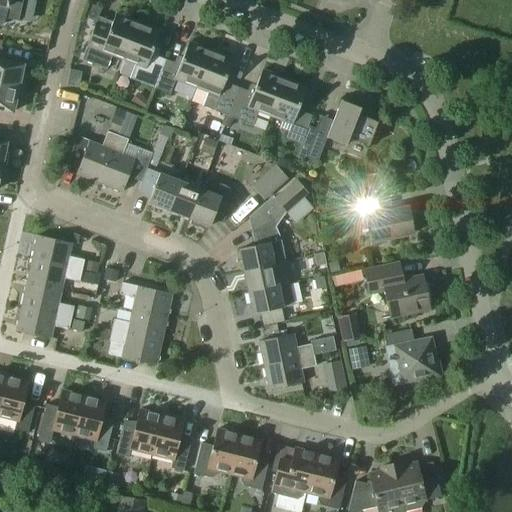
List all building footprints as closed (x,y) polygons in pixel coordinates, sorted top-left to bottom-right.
[(0,0),(0,24),(3,23),(4,18),(19,21),(23,0),(0,0)] [(85,17),(96,22),(101,9),(90,4),(85,17)] [(96,22),(82,60),(107,69),(112,55),(124,60),(138,22),(116,14),(113,22),(111,27),(96,22)] [(138,22),(124,60),(134,64),(129,78),(155,88),(166,59),(152,53),(155,46),(160,31),(138,22)] [(166,59),(155,88),(169,93),(175,79),(197,88),(211,50),(189,42),(183,58),(180,64),(166,59)] [(23,65),(0,60),(0,56),(2,48),(0,47),(0,85),(22,90),(25,74),(21,74),(23,65)] [(211,50),(197,88),(208,92),(203,107),(225,115),(228,116),(239,88),(225,82),(227,76),(234,59),(211,50)] [(239,88),(228,116),(233,118),(253,126),(258,111),(270,116),(284,78),(262,70),(253,93),(248,91),(239,88)] [(284,78),(270,116),(282,121),(279,128),(289,131),(286,139),(301,145),(312,116),(298,110),(307,87),(284,78)] [(0,85),(0,109),(13,112),(15,104),(19,105),(22,90),(0,85)] [(341,100),(334,119),(326,138),(346,145),(349,138),(369,146),(378,122),(358,114),(361,108),(341,100)] [(117,136),(127,140),(135,120),(125,116),(121,127),(117,136)] [(163,126),(159,135),(169,139),(173,130),(163,126)] [(117,136),(107,132),(101,146),(89,141),(77,137),(66,165),(78,169),(76,174),(99,183),(117,136)] [(196,165),(212,167),(217,137),(201,134),(196,165)] [(127,140),(117,136),(99,183),(122,192),(128,177),(141,182),(151,159),(152,154),(126,144),(127,140)] [(312,139),(305,157),(306,157),(317,162),(324,144),(312,139)] [(240,159),(259,168),(264,156),(225,140),(215,165),(234,173),(240,159)] [(6,143),(0,142),(0,167),(5,168),(9,153),(4,152),(6,143)] [(275,165),(251,186),(264,201),(288,180),(275,165)] [(160,173),(147,168),(146,170),(141,182),(138,190),(151,196),(160,173)] [(169,210),(180,181),(160,173),(151,196),(148,202),(169,210)] [(308,195),(295,180),(275,198),(287,213),(308,195)] [(180,181),(169,210),(189,218),(200,189),(180,181)] [(210,191),(210,193),(200,189),(189,218),(210,226),(213,219),(222,222),(231,201),(231,200),(232,199),(232,197),(232,195),(232,193),(231,191),(230,189),(229,188),(228,187),(226,186),(224,185),(223,185),(221,185),(219,185),(217,185),(215,186),(213,187),(213,188),(211,189),(210,191)] [(374,241),(413,233),(408,207),(386,212),(383,200),(360,205),(362,217),(369,216),(374,241)] [(280,236),(276,226),(272,219),(251,229),(255,246),(239,249),(244,271),(286,262),(280,236)] [(69,256),(72,243),(37,236),(32,260),(82,271),(85,260),(69,256)] [(314,256),(316,267),(326,265),(323,254),(314,256)] [(82,271),(32,260),(32,261),(27,283),(61,291),(64,278),(80,282),(82,271)] [(286,262),(244,271),(248,292),(289,284),(289,283),(290,283),(286,262)] [(390,317),(429,309),(422,276),(402,280),(399,263),(365,270),(370,294),(385,290),(390,317)] [(323,277),(314,279),(316,290),(326,288),(323,277)] [(61,291),(27,283),(22,307),(72,318),(74,307),(58,303),(61,291)] [(132,310),(167,318),(172,294),(122,283),(119,294),(135,298),(132,310)] [(294,305),(289,284),(248,292),(253,314),(294,305)] [(72,318),(22,307),(16,331),(51,338),(54,325),(69,329),(72,318)] [(111,330),(161,341),(167,318),(132,310),(129,323),(114,319),(111,330)] [(354,315),(337,318),(342,342),(359,339),(354,315)] [(411,329),(384,335),(387,349),(394,384),(424,377),(424,379),(440,376),(437,360),(435,361),(430,339),(414,343),(411,329)] [(108,355),(121,358),(156,365),(161,341),(111,330),(109,341),(111,342),(108,355)] [(293,334),(259,341),(264,366),(314,355),(314,354),(335,350),(332,336),(310,341),(311,344),(296,347),(293,334)] [(366,347),(348,350),(352,371),(370,368),(366,347)] [(314,355),(264,366),(269,390),(303,383),(301,369),(316,366),(314,355)] [(340,362),(325,366),(330,393),(346,390),(340,362)] [(35,406),(23,403),(28,382),(6,376),(0,399),(0,417),(17,421),(15,429),(28,433),(35,406)] [(45,408),(38,435),(39,435),(38,440),(49,443),(50,438),(51,438),(53,430),(74,435),(83,396),(62,390),(57,411),(45,408)] [(106,452),(112,425),(101,422),(106,401),(83,396),(74,435),(95,441),(93,449),(106,452)] [(134,430),(123,428),(116,455),(128,458),(130,449),(151,455),(161,415),(139,410),(134,430)] [(190,444),(179,441),(184,420),(161,415),(151,455),(172,460),(171,468),(183,471),(190,444)] [(217,475),(218,471),(229,474),(239,434),(217,429),(212,450),(200,447),(194,474),(211,478),(217,475)] [(268,464),(256,461),(261,440),(239,434),(229,474),(240,477),(240,480),(243,486),(261,491),(268,464)] [(302,496),(303,492),(307,493),(316,453),(295,448),(290,469),(278,466),(271,493),(297,499),(302,496)] [(338,510),(345,483),(334,480),(339,459),(316,453),(307,493),(318,496),(317,499),(321,505),(338,510)] [(432,461),(417,465),(416,462),(405,465),(405,461),(391,464),(402,511),(403,511),(421,508),(426,500),(441,496),(432,461)] [(368,484),(355,481),(347,511),(361,511),(362,510),(378,507),(379,511),(402,511),(391,464),(380,467),(380,471),(370,473),(371,481),(367,482),(368,484)] [(189,506),(192,493),(183,491),(182,495),(171,493),(170,501),(189,506)] [(144,511),(147,500),(120,496),(117,511),(144,511)]
